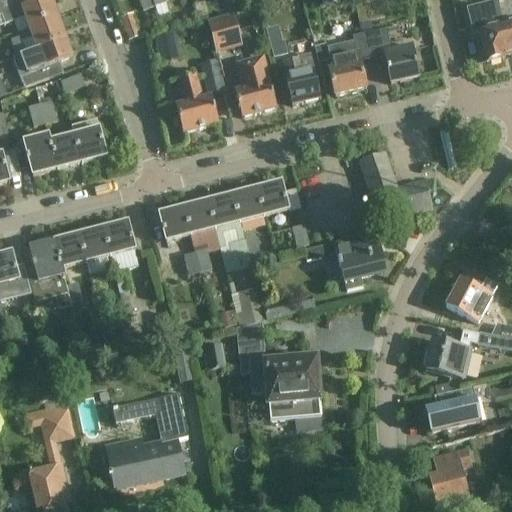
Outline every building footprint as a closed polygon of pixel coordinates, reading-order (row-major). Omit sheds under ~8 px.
[(56,21),(49,0),(32,6),(30,0),(8,0),(0,3),(0,19),(1,19),(5,28),(13,25),(17,35),(27,31),(27,32),(28,31),(56,21)] [(153,10),(149,0),(138,0),(143,14),(153,10)] [(149,0),(153,10),(166,6),(164,0),(149,0)] [(511,12),(509,1),(496,5),(497,10),(510,60),(511,59),(511,12)] [(496,4),(467,12),(473,36),(479,35),(487,66),(510,60),(497,10),(496,5),(496,4)] [(140,38),(134,18),(121,23),(129,43),(140,38)] [(233,18),(207,25),(215,55),(241,48),(233,18)] [(19,39),(10,43),(16,60),(25,56),(64,42),(56,21),(28,31),(31,39),(21,43),(19,39)] [(368,24),(358,27),(360,36),(370,34),(368,24)] [(278,29),(266,32),(274,61),(287,57),(284,44),(282,44),(278,29)] [(385,33),(363,38),(368,60),(383,56),(390,87),(418,80),(413,56),(411,48),(390,53),(385,33)] [(175,35),(153,40),(156,55),(178,50),(175,35)] [(353,45),(326,51),(329,62),(332,73),(330,74),(328,74),(334,99),(365,92),(359,66),(359,67),(358,62),(368,60),(363,38),(352,40),(353,45)] [(16,60),(14,60),(18,70),(25,90),(48,82),(44,71),(60,66),(71,61),(64,42),(25,56),(16,60)] [(325,46),(314,49),(318,65),(329,62),(326,51),(325,46)] [(243,93),(234,95),(241,122),(276,113),(269,86),(271,85),(264,59),(236,67),(243,93)] [(284,65),(283,65),(287,83),(284,84),(291,110),(320,103),(314,77),(310,59),(284,65)] [(216,63),(200,67),(203,81),(220,77),(216,63)] [(0,98),(10,95),(5,82),(14,79),(9,65),(0,68),(0,98)] [(84,89),(80,78),(60,85),(64,97),(84,89)] [(194,79),(178,83),(185,107),(175,110),(183,138),(218,128),(211,103),(210,100),(208,101),(201,103),(194,79)] [(52,105),(40,108),(45,128),(57,125),(52,105)] [(40,108),(28,111),(33,131),(45,128),(40,108)] [(81,168),(106,161),(98,133),(99,132),(96,123),(71,130),(74,139),(81,168)] [(47,139),(23,145),(27,163),(32,181),(57,174),(49,145),(47,139)] [(74,139),(49,145),(57,174),(81,168),(74,139)] [(365,199),(372,226),(431,212),(424,184),(395,191),(384,157),(358,165),(369,198),(365,199)] [(0,158),(0,189),(9,187),(1,158),(0,158)] [(280,186),(255,192),(263,221),(287,215),(299,212),(294,193),(282,196),(280,186)] [(255,192),(231,199),(238,228),(240,227),(263,221),(255,192)] [(214,234),(215,234),(221,257),(235,253),(238,266),(247,264),(242,243),(238,228),(231,199),(206,205),(214,234)] [(189,240),(214,234),(206,205),(182,211),(189,240)] [(182,211),(157,218),(165,247),(189,240),(182,211)] [(127,226),(102,232),(110,261),(113,276),(138,270),(134,255),(127,226)] [(302,228),(289,231),(294,251),(303,249),(306,249),(302,228)] [(85,268),(110,261),(102,232),(78,238),(85,268)] [(78,238),(53,245),(61,274),(85,268),(78,238)] [(253,240),(242,243),(247,264),(259,260),(254,241),(253,240)] [(55,298),(66,295),(65,290),(53,245),(29,251),(35,276),(27,278),(34,303),(55,298)] [(335,246),(303,254),(306,264),(336,257),(339,270),(340,270),(346,294),(362,290),(361,283),(384,277),(384,276),(377,246),(362,249),(360,245),(341,249),(336,250),(335,246)] [(207,252),(195,255),(200,276),(212,273),(208,256),(207,252)] [(11,255),(0,258),(0,304),(30,297),(23,268),(14,270),(11,255)] [(195,255),(184,258),(189,279),(200,276),(195,255)] [(119,297),(132,294),(127,274),(114,278),(119,297)] [(449,298),(445,306),(447,309),(446,311),(470,324),(476,327),(491,300),(497,289),(485,283),(482,288),(476,285),(473,290),(472,290),(461,284),(453,298),(449,298)] [(66,295),(70,309),(83,306),(78,287),(65,290),(66,295)] [(230,296),(239,329),(262,323),(253,290),(230,296)] [(66,295),(55,298),(58,312),(70,309),(66,295)] [(295,303),(263,311),(267,325),(299,317),(295,303)] [(216,316),(220,330),(236,326),(233,312),(216,316)] [(261,327),(235,333),(237,359),(239,379),(248,379),(250,399),(265,398),(266,410),(267,410),(268,426),(294,424),(319,422),(318,406),(319,406),(319,405),(318,389),(317,375),(315,362),(263,367),(262,357),(263,357),(261,327)] [(511,331),(502,329),(500,340),(511,341),(511,331)] [(123,344),(112,347),(115,359),(152,349),(148,337),(131,342),(128,331),(120,333),(123,344)] [(425,354),(421,371),(425,372),(424,374),(449,381),(462,384),(469,354),(467,354),(469,346),(477,349),(477,348),(478,338),(475,337),(459,333),(459,334),(461,335),(457,351),(439,347),(431,345),(429,354),(425,354)] [(477,348),(477,349),(511,354),(511,341),(500,340),(478,337),(478,338),(477,348)] [(186,346),(172,349),(179,387),(193,384),(186,346)] [(225,371),(221,347),(204,350),(208,374),(225,371)] [(4,362),(0,362),(0,383),(9,381),(4,362)] [(131,362),(120,365),(124,378),(134,375),(131,362)] [(447,386),(432,389),(435,399),(449,396),(447,386)] [(438,411),(424,415),(429,438),(479,426),(474,403),(471,390),(449,396),(435,399),(438,411)] [(158,419),(164,447),(142,452),(140,443),(105,451),(112,486),(161,476),(163,484),(183,480),(176,444),(187,442),(177,398),(111,412),(115,428),(158,419)] [(46,411),(26,416),(29,430),(43,427),(48,446),(46,446),(52,472),(39,475),(38,472),(21,476),(17,477),(14,481),(12,484),(12,486),(12,488),(12,490),(14,493),(17,496),(21,497),(25,497),(32,496),(35,511),(65,511),(63,500),(64,500),(65,499),(66,498),(67,496),(67,495),(61,470),(55,446),(76,441),(69,411),(48,416),(46,411)] [(429,485),(426,489),(427,494),(432,496),(434,505),(435,510),(451,506),(466,502),(466,501),(475,499),(471,483),(462,486),(461,482),(458,473),(469,470),(464,454),(432,463),(436,479),(428,481),(429,485)] [(315,486),(317,506),(335,504),(333,484),(315,486)]
